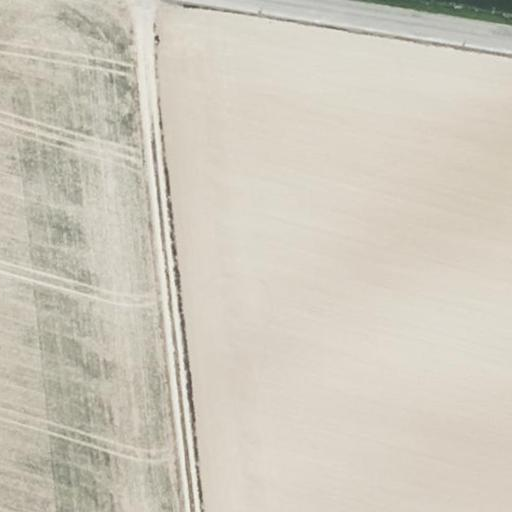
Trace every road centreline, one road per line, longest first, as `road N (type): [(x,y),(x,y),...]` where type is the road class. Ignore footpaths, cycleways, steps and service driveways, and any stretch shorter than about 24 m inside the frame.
road 1 (track): [(193,511),(140,0)]
road 2 (tertiary): [(511,38),(270,0)]
